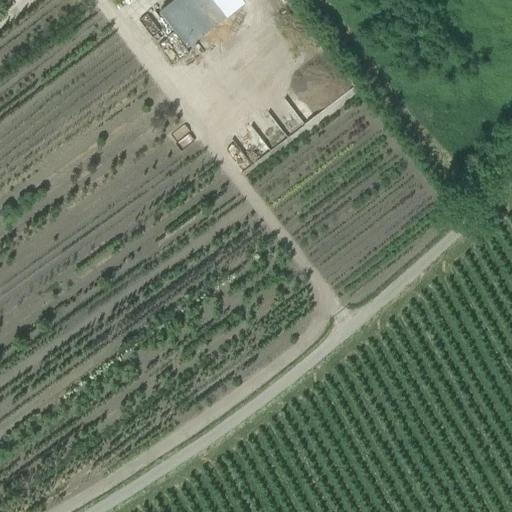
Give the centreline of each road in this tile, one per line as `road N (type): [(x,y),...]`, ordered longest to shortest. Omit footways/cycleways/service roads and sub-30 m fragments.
road 1 (unclassified): [(97,511),(198,449),(349,332),(511,181)]
road 2 (unknown): [(96,0),(349,332)]
